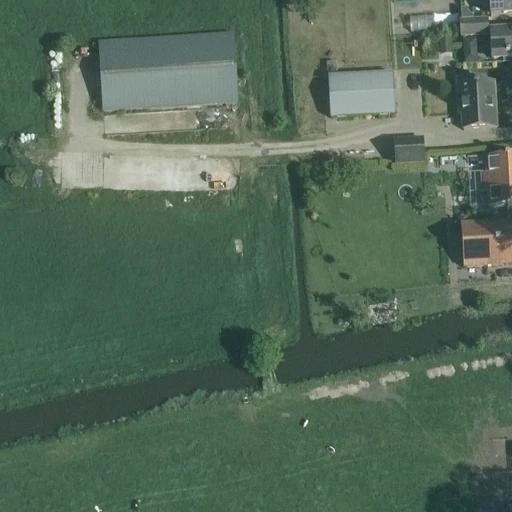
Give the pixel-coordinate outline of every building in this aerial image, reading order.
[(511,0),(489,0),(490,15),(511,13),(511,0)] [(488,37),(487,20),(460,22),(461,39),(488,37)] [(511,29),(490,30),(492,58),(511,57),(511,29)] [(233,36),(98,44),(102,114),(237,106),(233,36)] [(438,40),(440,57),(452,56),(450,39),(438,40)] [(393,72),(327,76),(330,119),(396,115),(393,72)] [(457,79),(460,131),(496,129),(493,83),(480,84),(480,78),(457,79)] [(394,143),(394,151),(395,167),(424,165),(422,141),(394,143)] [(511,156),(497,157),(485,158),(486,176),(482,176),(483,194),(487,194),(488,208),(511,206),(511,156)] [(511,237),(511,222),(491,223),(459,226),(463,269),(494,266),(511,264),(511,237)]
